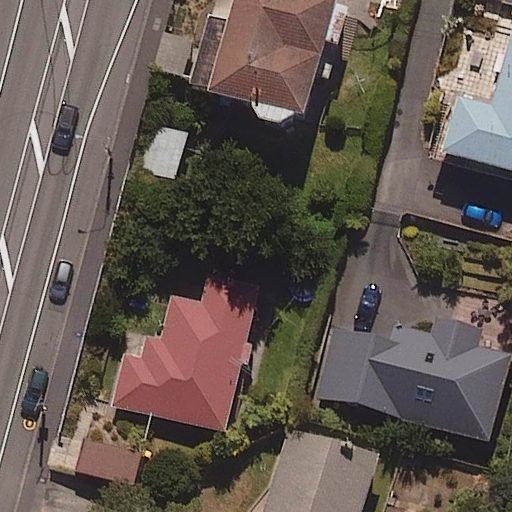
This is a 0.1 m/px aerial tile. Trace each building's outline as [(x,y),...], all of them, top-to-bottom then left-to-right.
[(303,125),(325,53),(337,56),(351,10),(318,0),(235,0),(229,21),(216,17),(194,93),(251,110),(267,126),(279,127),(291,122),(303,125)] [(511,25),(511,26),(489,102),(456,92),(440,147),(511,169),(511,25)] [(186,132),(159,126),(148,174),(175,181),(186,132)] [(162,339),(127,332),(111,405),(225,431),(258,285),(194,271),(188,302),(171,298),(162,339)] [(440,313),(435,332),(341,307),(317,393),(487,440),(511,353),(471,342),(476,323),(440,313)] [(358,511),(377,458),(287,427),(257,511),(358,511)] [(139,452),(85,439),(77,472),(132,485),(139,452)]
